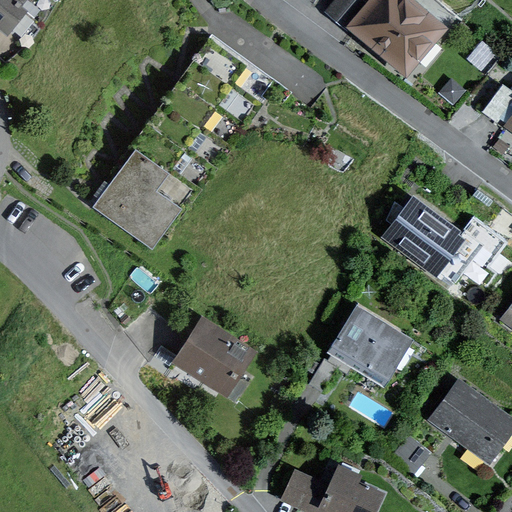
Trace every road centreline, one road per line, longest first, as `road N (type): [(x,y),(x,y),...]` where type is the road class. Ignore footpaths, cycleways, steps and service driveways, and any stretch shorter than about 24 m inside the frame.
road 1 (residential): [(262,0),(511,187)]
road 2 (unclassified): [(120,366),(0,237)]
road 3 (unclassified): [(237,495),(120,366)]
